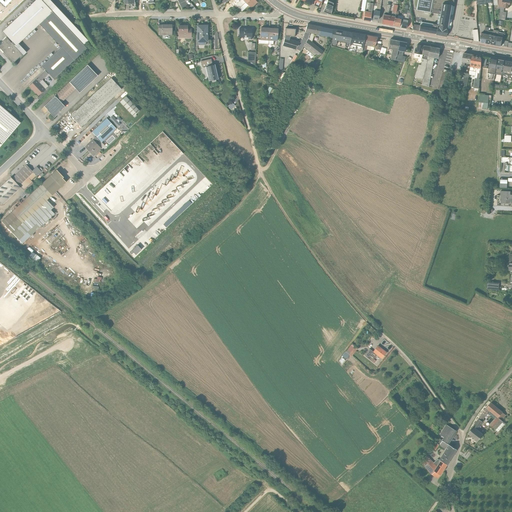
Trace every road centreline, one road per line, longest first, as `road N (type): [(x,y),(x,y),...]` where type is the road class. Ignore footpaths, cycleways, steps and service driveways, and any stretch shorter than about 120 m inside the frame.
road 1 (unclassified): [(461,440),(406,357),(306,245),(261,172)]
road 2 (track): [(270,488),(91,336)]
road 3 (secondary): [(511,54),(282,8)]
road 4 (track): [(261,172),(223,219),(98,314)]
road 5 (residential): [(252,141),(216,14)]
